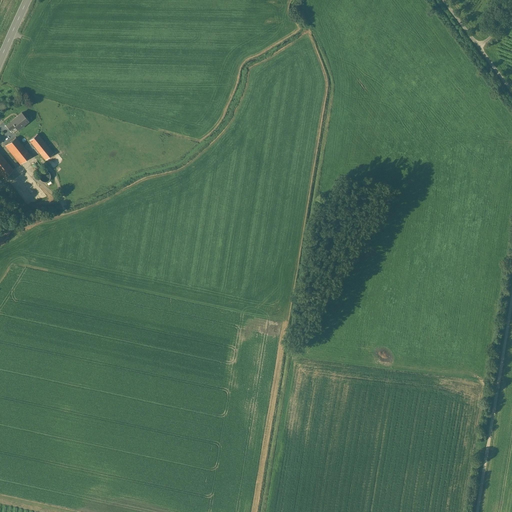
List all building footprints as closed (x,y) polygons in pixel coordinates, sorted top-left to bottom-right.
[(11,121),(11,122),(15,126),(18,130),(28,121),(22,112),(11,121)] [(10,130),(15,126),(11,122),(6,126),(5,124),(0,128),(0,136),(4,142),(3,143),(21,164),(31,156),(10,130)] [(53,153),(37,134),(30,140),(45,160),(53,153)] [(0,178),(1,180),(13,170),(0,153),(0,178)] [(50,174),(48,172),(46,171),(43,171),(41,173),(39,176),(40,178),(42,181),(44,182),(47,181),(49,179),(51,177),(50,174)] [(10,201),(6,195),(2,198),(6,204),(10,201)]
